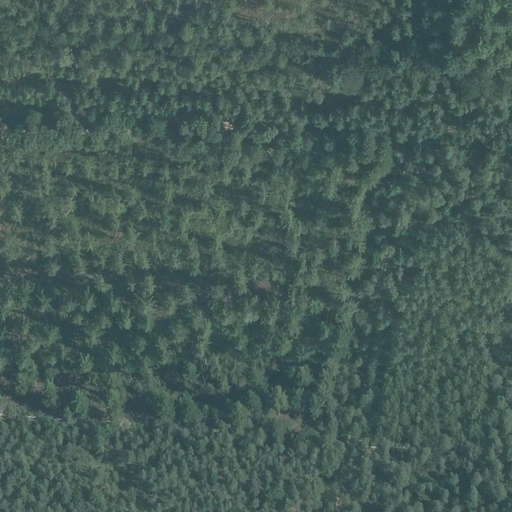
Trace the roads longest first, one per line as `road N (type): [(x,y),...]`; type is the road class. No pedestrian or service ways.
road 1 (track): [(327,511),(424,0)]
road 2 (track): [(0,68),(405,100)]
road 3 (track): [(0,421),(339,448)]
